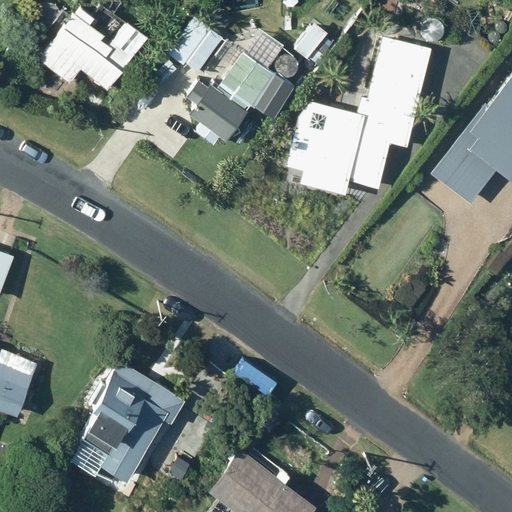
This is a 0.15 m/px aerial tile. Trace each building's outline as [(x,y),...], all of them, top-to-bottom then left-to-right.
[(108,79),(132,45),(111,30),(110,33),(100,26),(105,20),(89,8),(94,1),(92,0),(71,0),(37,50),(51,60),(41,75),(57,87),(68,72),(69,74),(82,57),(93,66),(92,68),(108,79)] [(307,50),(321,33),(309,22),(294,39),(307,50)] [(20,27),(0,54),(0,56),(17,69),(38,40),(20,27)] [(246,44),(221,28),(210,47),(234,63),(246,44)] [(427,39),(379,29),(360,100),(305,89),(289,110),(279,156),(297,160),(295,173),(344,183),(346,170),(377,177),(386,134),(405,139),(427,39)] [(511,56),(507,53),(463,113),(471,119),(463,132),(455,126),(426,169),(467,197),(493,158),(504,166),(511,154),(511,56)] [(227,127),(250,92),(273,107),(293,76),(266,58),(249,84),(224,68),(218,77),(209,72),(207,75),(197,68),(186,85),(196,91),(189,102),(202,109),(195,120),(213,132),(220,122),(227,127)] [(0,397),(17,404),(33,365),(0,350),(0,397)] [(184,392),(119,352),(87,405),(115,422),(98,449),(128,467),(162,410),(170,415),(184,392)] [(208,478),(256,511),(299,511),(315,490),(238,436),(208,478)]
